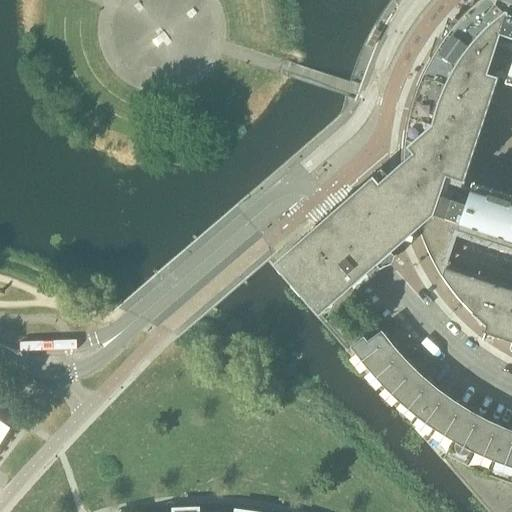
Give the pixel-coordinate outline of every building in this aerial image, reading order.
[(511,0),(479,0),(472,6),(462,16),(452,27),(439,44),(427,62),(421,74),(416,87),(409,109),(404,131),(403,131),(401,148),(400,165),(377,185),(371,179),(272,266),(274,269),(317,318),(362,279),(418,229),(427,251),(433,263),(443,280),(457,299),(468,312),(485,326),(482,334),(511,343),(511,0)] [(367,371),(394,349),(381,332),(366,342),(363,338),(350,348),(367,371)] [(407,364),(394,349),(367,371),(382,388),(407,364)] [(382,388),(398,403),(422,377),(407,364),(382,388)] [(437,390),(422,377),(398,403),(416,418),(437,390)] [(453,402),(437,390),(416,418),(434,431),(453,402)] [(470,413),(453,402),(434,431),(453,443),(470,413)] [(488,422),(470,413),(453,443),(472,453),(488,422)] [(0,444),(10,429),(0,421),(0,444)] [(506,430),(488,422),(472,453),(493,462),(506,430)] [(511,432),(506,430),(493,462),(511,469),(511,432)]
